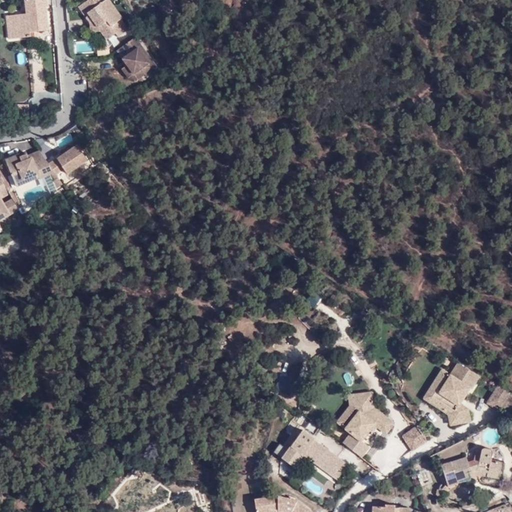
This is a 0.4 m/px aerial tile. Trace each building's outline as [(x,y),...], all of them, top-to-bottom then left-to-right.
[(48,30),(45,0),(24,0),(26,13),(15,15),(17,38),(31,37),(30,32),(48,30)] [(101,0),(100,0),(88,0),(79,7),(78,7),(86,18),(89,16),(92,21),(89,22),(90,32),(100,31),(106,40),(115,33),(118,37),(128,30),(120,20),(122,18),(107,0),(104,0),(100,3),(99,2),(101,0)] [(6,15),(9,39),(17,38),(15,15),(6,15)] [(117,51),(134,39),(133,38),(117,51)] [(134,39),(117,51),(123,59),(125,57),(129,62),(126,64),(127,64),(134,74),(140,69),(144,74),(146,77),(158,69),(141,46),(139,46),(134,39)] [(138,79),(144,74),(140,69),(134,74),(127,64),(120,69),(127,78),(138,79)] [(54,172),(55,174),(64,169),(67,174),(88,160),(77,145),(71,149),(64,154),(49,164),(54,172)] [(49,164),(40,151),(28,155),(27,154),(21,156),(20,155),(20,154),(5,159),(14,182),(37,173),(39,177),(39,178),(50,173),(54,172),(49,164)] [(16,186),(39,177),(37,173),(14,182),(16,186)] [(0,218),(17,208),(11,198),(3,203),(0,197),(0,196),(8,192),(0,177),(0,218)] [(56,188),(62,185),(58,178),(55,180),(52,182),(56,188)] [(458,363),(447,380),(439,392),(443,395),(436,406),(448,414),(450,425),(469,421),(467,409),(459,404),(469,388),(470,388),(478,375),(458,363)] [(439,392),(447,380),(439,374),(423,398),(436,406),(443,395),(439,392)] [(508,394),(497,387),(488,403),(499,409),(508,394)] [(357,426),(351,434),(343,444),(360,457),(368,447),(360,441),(373,424),(385,433),(393,424),(374,409),(371,393),(357,395),(358,412),(351,421),(357,426)] [(338,423),(351,434),(357,426),(351,421),(358,412),(357,395),(349,396),(350,406),(338,423)] [(425,441),(415,427),(402,436),(412,450),(425,441)] [(316,439),(303,430),(282,458),(295,468),(304,455),(337,480),(348,465),(315,441),(316,439)] [(482,454),(477,453),(475,461),(472,463),(469,456),(444,466),(452,488),(462,485),(460,483),(474,477),(472,472),(482,469),(490,471),(489,477),(504,480),(506,463),(492,461),(493,453),(490,450),(483,449),(482,454)] [(267,511),(278,511),(283,511),(311,511),(298,502),(277,496),(254,500),(256,511),(267,511)]
